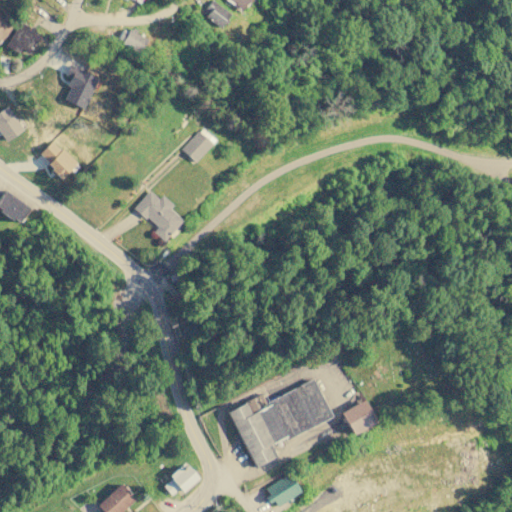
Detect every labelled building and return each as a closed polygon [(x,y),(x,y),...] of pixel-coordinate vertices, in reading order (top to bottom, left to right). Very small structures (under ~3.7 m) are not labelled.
[(229,13),(212,0),(201,14),(218,27),(229,13)] [(227,0),(239,10),(247,0),(227,0)] [(0,39),(12,26),(0,14),(0,39)] [(38,32),(15,23),(5,47),(18,52),(20,49),(30,53),(38,32)] [(114,41),(137,53),(146,38),(130,29),(128,32),(121,29),(114,41)] [(63,74),(71,77),(61,98),(82,108),(97,77),(68,64),(63,74)] [(21,129),(6,105),(0,109),(0,135),(4,141),(21,129)] [(210,144),(195,130),(179,148),(193,162),(210,144)] [(158,198),(148,189),(132,206),(155,227),(151,231),(162,241),(182,220),(168,207),(172,204),(161,194),(158,198)] [(27,206),(1,191),(0,192),(0,211),(18,222),(27,206)] [(251,467),(276,456),(271,444),(330,418),(313,379),(266,400),(263,393),(225,410),(251,467)] [(350,434),(375,423),(364,400),(339,411),(350,434)] [(161,484),(170,495),(179,488),(181,492),(198,478),(185,463),(161,484)] [(270,497),(276,506),(299,491),(286,473),(264,488),(270,497)] [(120,511),(134,500),(119,483),(95,505),(102,511),(120,511)]
